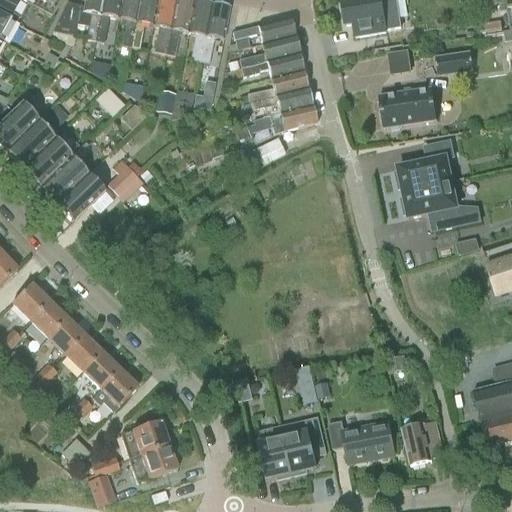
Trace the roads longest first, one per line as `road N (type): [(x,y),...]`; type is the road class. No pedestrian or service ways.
road 1 (residential): [(458,494),(432,371),(383,300),(300,13),(227,0)]
road 2 (residential): [(223,501),(212,424),(184,384),(0,200)]
